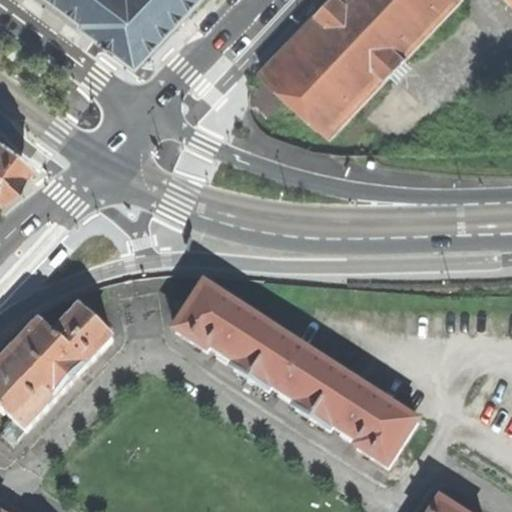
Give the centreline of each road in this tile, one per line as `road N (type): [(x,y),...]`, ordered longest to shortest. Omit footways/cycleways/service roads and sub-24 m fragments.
road 1 (secondary): [(104,166),(174,204),(260,225),(348,232),(457,218)]
road 2 (secondary): [(457,218),(273,170),(148,116)]
road 3 (secondary): [(0,11),(148,116)]
road 4 (secondary): [(148,116),(259,0)]
road 5 (secondary): [(0,260),(104,166)]
